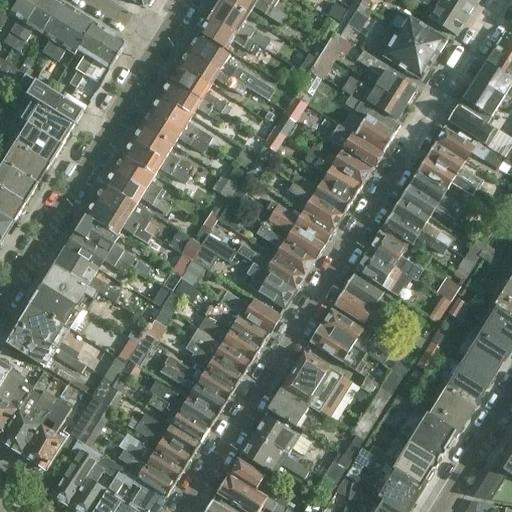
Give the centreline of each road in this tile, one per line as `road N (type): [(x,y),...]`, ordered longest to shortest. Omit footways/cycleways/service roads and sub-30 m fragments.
road 1 (residential): [(185,511),(504,0)]
road 2 (residential): [(165,43),(0,308)]
road 3 (residential): [(511,402),(442,511)]
